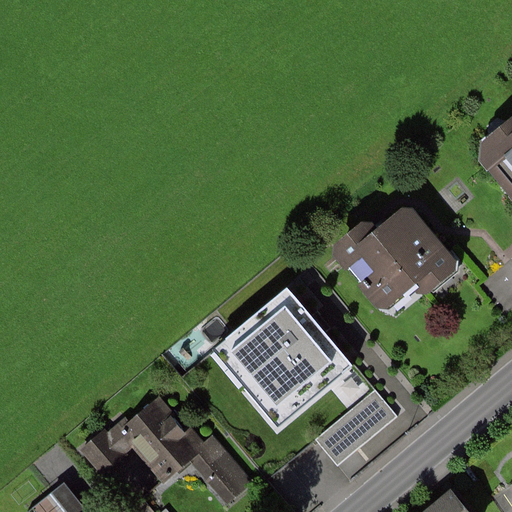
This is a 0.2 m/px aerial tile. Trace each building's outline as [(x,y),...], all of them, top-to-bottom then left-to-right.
[(511,125),(476,153),(511,199),(511,125)] [(402,202),(337,254),(395,324),(459,273),(402,202)] [(292,282),(178,379),(292,510),(405,413),(292,282)] [(144,388),(90,445),(150,503),(205,446),(144,388)] [(458,511),(450,501),(435,511),(458,511)]
